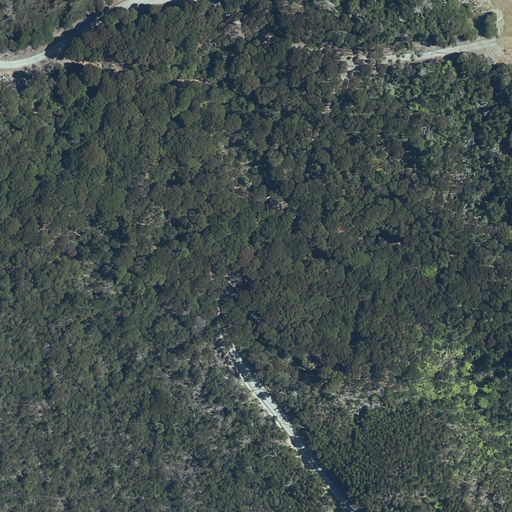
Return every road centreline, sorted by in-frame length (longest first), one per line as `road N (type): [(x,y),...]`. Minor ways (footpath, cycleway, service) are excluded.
road 1 (track): [(471,41),(308,41),(202,0)]
road 2 (track): [(143,0),(0,60)]
